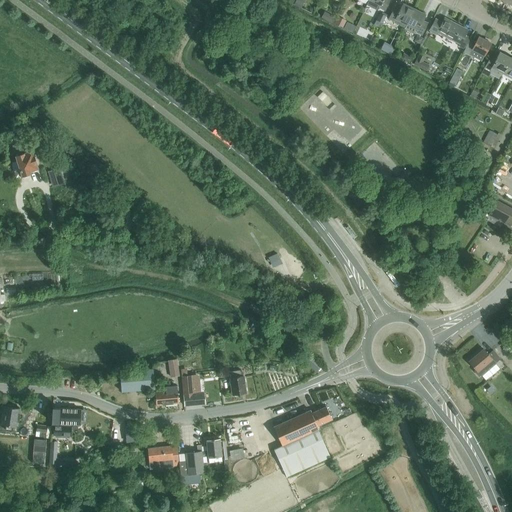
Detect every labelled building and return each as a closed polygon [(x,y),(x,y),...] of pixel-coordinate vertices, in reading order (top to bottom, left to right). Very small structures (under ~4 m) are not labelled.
[(369,0),(369,1),(380,6),(379,9),(384,11),(389,0),(369,0)] [(393,23),(405,28),(414,10),(402,5),(399,11),(394,8),(388,20),(393,22),(393,23)] [(414,10),(405,28),(404,29),(414,35),(415,33),(421,36),(427,24),(421,22),(425,15),(414,10)] [(330,14),(327,20),(332,23),(335,17),(330,14)] [(337,17),(334,23),(342,27),(345,21),(337,17)] [(435,20),(429,32),(436,35),(437,33),(459,44),(458,46),(465,50),(470,39),(471,38),(465,35),(467,31),(444,19),(442,24),(435,20)] [(465,50),(464,52),(481,61),(491,43),(478,37),(475,42),(470,39),(465,50)] [(485,68),(491,71),(501,77),(503,74),(510,59),(500,53),(497,60),(491,56),(485,68)] [(417,58),(413,65),(426,71),(429,65),(423,62),(425,57),(419,54),(417,58)] [(403,62),(409,65),(412,60),(404,56),(402,60),(403,61),(403,62)] [(503,74),(511,78),(511,59),(510,59),(503,74)] [(457,68),(449,82),(455,85),(463,71),(457,68)] [(473,90),(470,96),(475,98),(478,93),(473,90)] [(35,121),(23,126),(27,137),(39,133),(35,121)] [(489,131),(482,143),(490,147),(491,145),(495,147),(501,134),(498,133),(497,135),(489,131)] [(17,161),(11,163),(14,173),(20,171),(22,176),(23,176),(25,176),(28,175),(29,174),(30,173),(30,171),(38,169),(32,151),(31,146),(25,148),(23,142),(12,146),(14,152),(17,161)] [(54,170),(59,185),(71,181),(66,166),(54,170)] [(488,215),(485,219),(500,227),(502,223),(510,227),(511,225),(511,223),(511,208),(496,200),(488,215)] [(269,254),(272,264),(282,261),(279,251),(269,254)] [(469,361),(476,370),(474,371),(479,376),(480,375),(481,376),(496,363),(495,363),(500,359),(493,351),(488,355),(483,349),(469,361)] [(179,376),(177,360),(168,361),(171,377),(179,376)] [(154,389),(152,369),(120,372),(122,392),(154,389)] [(184,406),(185,406),(205,404),(204,393),(194,394),(192,382),(195,382),(194,378),(192,379),(192,376),(189,376),(187,376),(187,369),(181,369),(181,373),(181,376),(184,406)] [(233,395),(246,393),(243,376),(242,377),(241,370),(230,372),(231,378),(230,378),(233,395)] [(156,405),(179,403),(177,386),(163,387),(164,391),(155,392),(156,405)] [(15,408),(15,406),(7,405),(6,407),(4,406),(1,424),(6,424),(5,430),(13,431),(14,425),(17,426),(18,421),(19,421),(20,414),(19,414),(19,408),(15,408)] [(331,418),(332,417),(330,413),(330,412),(329,413),(326,407),(311,413),(310,410),(274,427),(282,446),(274,449),(283,470),(285,474),(286,477),(330,457),(326,448),(317,429),(318,429),(317,426),(332,419),(331,418)] [(53,408),(52,423),(55,423),(55,425),(54,425),(53,435),(71,436),(71,426),(70,426),(71,424),(79,424),(80,409),(59,408),(60,408),(53,408)] [(127,427),(126,427),(127,438),(127,441),(134,441),(140,441),(138,424),(127,422),(127,427)] [(36,431),(44,433),(46,425),(37,424),(36,431)] [(197,452),(186,453),(188,475),(204,473),(202,457),(208,456),(208,458),(209,463),(222,462),(221,457),(222,456),(220,439),(206,440),(207,451),(202,452),(201,451),(197,452)] [(173,466),(179,466),(177,447),(171,448),(171,446),(148,449),(150,465),(172,462),(173,466)] [(51,467),(80,468),(80,461),(57,461),(57,458),(51,458),(51,467)] [(186,461),(180,461),(182,484),(201,482),(200,474),(188,475),(186,461)] [(128,474),(128,472),(131,471),(132,479),(136,479),(135,467),(131,467),(131,468),(126,469),(127,474),(128,474)] [(101,481),(102,492),(129,488),(128,477),(101,481)]
